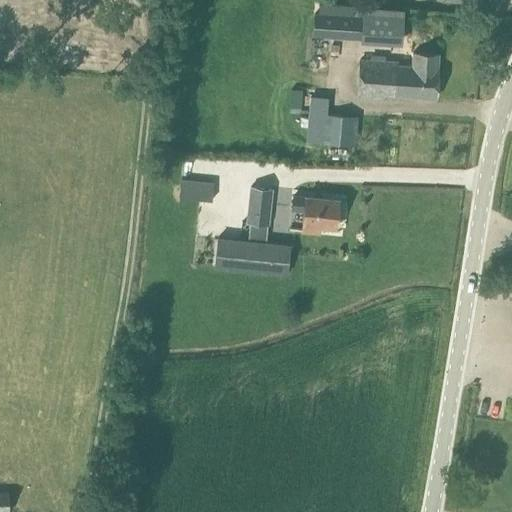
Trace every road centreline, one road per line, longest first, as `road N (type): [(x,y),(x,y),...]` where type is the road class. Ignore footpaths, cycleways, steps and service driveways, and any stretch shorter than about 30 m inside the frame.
road 1 (unknown): [(99,511),(148,93),(140,0)]
road 2 (unclassified): [(428,511),(494,121),(511,78)]
